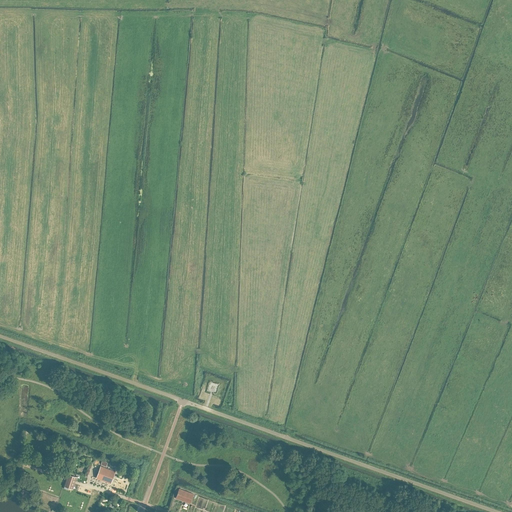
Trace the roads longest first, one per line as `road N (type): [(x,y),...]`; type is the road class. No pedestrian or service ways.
road 1 (unclassified): [(492,511),(181,401)]
road 2 (unclassified): [(0,337),(181,401)]
